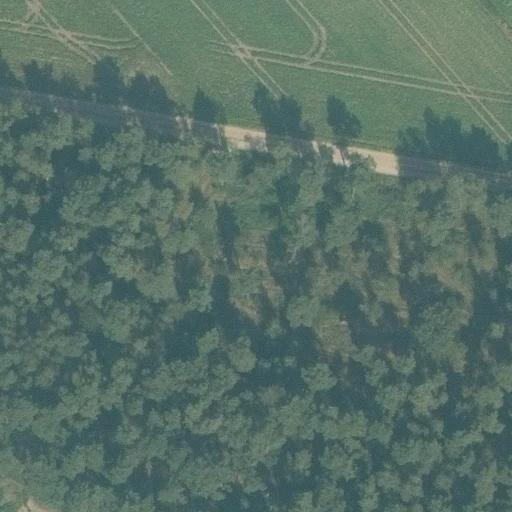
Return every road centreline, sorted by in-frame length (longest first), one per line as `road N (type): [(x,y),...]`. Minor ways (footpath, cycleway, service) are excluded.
road 1 (track): [(0,108),(511,187)]
road 2 (track): [(227,143),(91,353),(18,485)]
